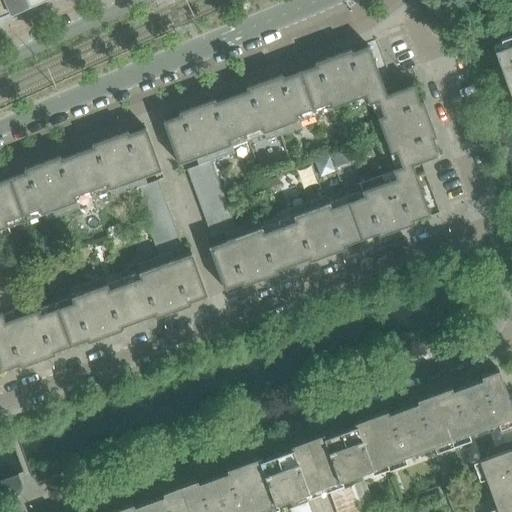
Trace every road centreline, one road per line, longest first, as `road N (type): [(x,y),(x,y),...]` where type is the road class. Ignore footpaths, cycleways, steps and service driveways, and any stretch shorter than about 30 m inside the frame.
road 1 (residential): [(493,224),(0,401)]
road 2 (residential): [(42,511),(511,336)]
road 3 (tertiary): [(0,132),(315,0)]
road 4 (residential): [(493,224),(430,55)]
road 5 (tertiary): [(141,0),(0,63)]
